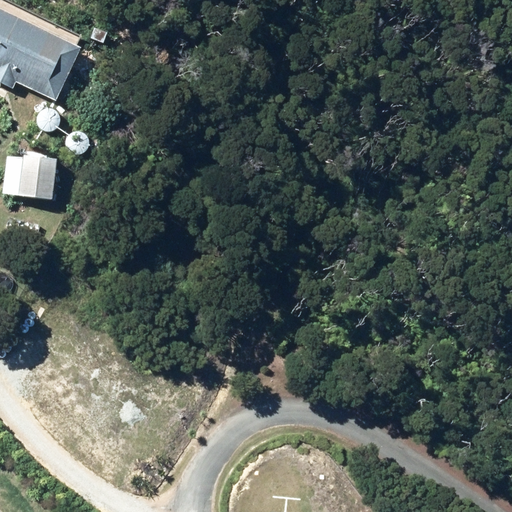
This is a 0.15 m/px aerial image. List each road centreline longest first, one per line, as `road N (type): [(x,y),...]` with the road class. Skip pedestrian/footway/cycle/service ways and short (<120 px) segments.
road 1 (residential): [(159,511),(177,467),(221,417),(254,398),(319,391),(365,406),(511,501)]
road 2 (residential): [(154,511),(79,463),(0,379)]
